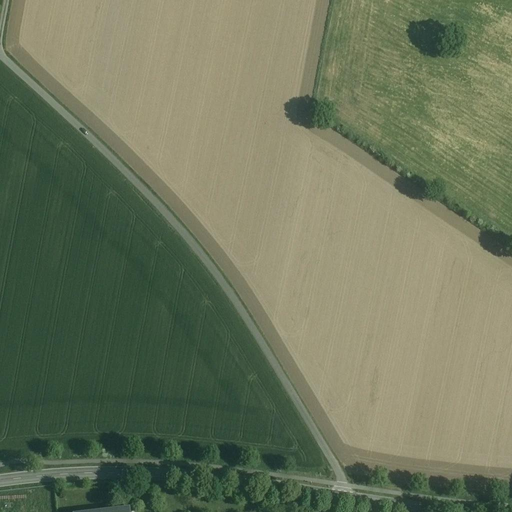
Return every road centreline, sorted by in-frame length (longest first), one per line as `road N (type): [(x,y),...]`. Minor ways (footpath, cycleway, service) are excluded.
road 1 (unclassified): [(0,51),(184,228),(246,313),(344,485),(342,497)]
road 2 (secondary): [(342,497),(114,472),(0,481)]
